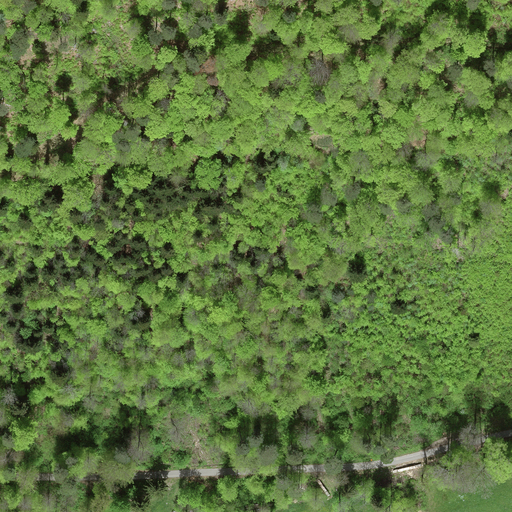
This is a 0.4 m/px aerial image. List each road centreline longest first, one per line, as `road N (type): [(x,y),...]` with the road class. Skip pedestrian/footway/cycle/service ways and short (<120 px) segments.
road 1 (track): [(0,167),(55,141),(137,77),(176,61),(328,37),(511,41)]
road 2 (unclassified): [(0,475),(373,464),(511,433)]
road 3 (track): [(0,169),(511,118)]
